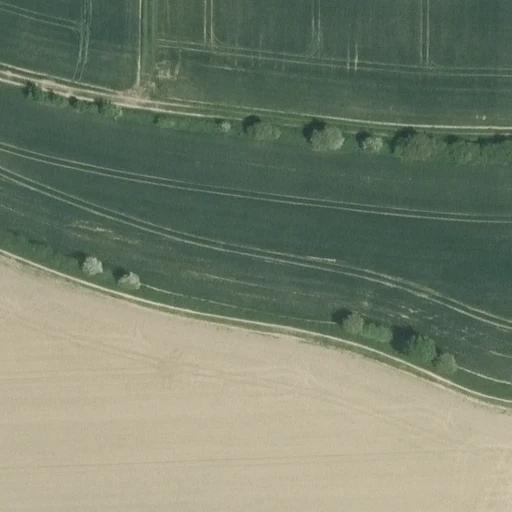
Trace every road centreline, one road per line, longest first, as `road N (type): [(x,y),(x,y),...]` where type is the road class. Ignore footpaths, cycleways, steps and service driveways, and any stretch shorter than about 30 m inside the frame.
road 1 (track): [(0,254),(127,299),(319,334),(511,403)]
road 2 (track): [(0,77),(161,108),(511,135)]
